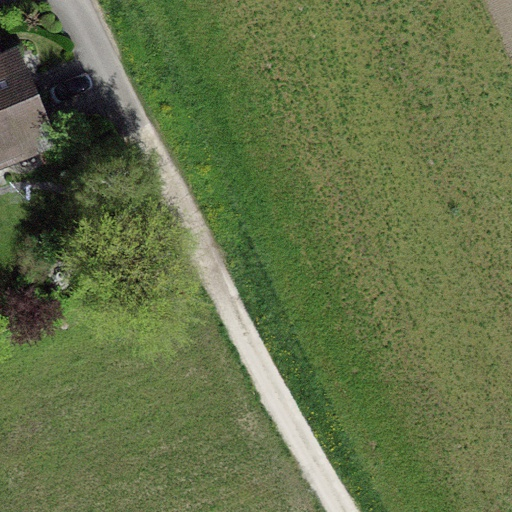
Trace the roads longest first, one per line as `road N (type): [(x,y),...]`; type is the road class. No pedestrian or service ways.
road 1 (residential): [(71,0),(205,267)]
road 2 (track): [(339,511),(205,267)]
